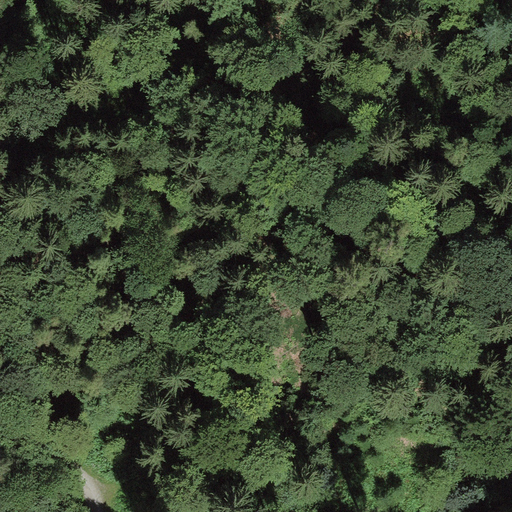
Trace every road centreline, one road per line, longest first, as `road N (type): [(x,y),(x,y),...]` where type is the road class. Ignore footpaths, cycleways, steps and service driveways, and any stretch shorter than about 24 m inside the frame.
road 1 (track): [(271,0),(127,105),(21,148)]
road 2 (track): [(103,511),(98,481),(85,465),(0,430)]
